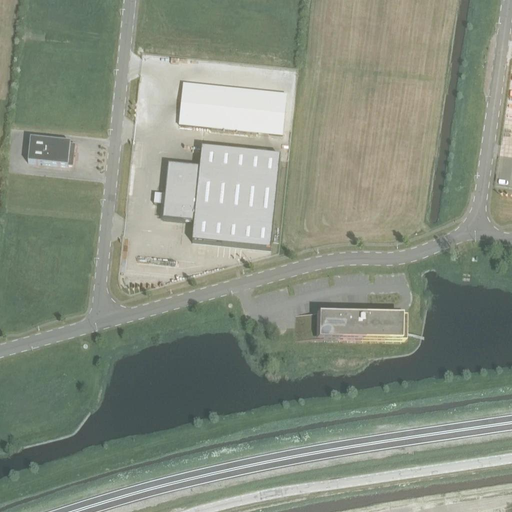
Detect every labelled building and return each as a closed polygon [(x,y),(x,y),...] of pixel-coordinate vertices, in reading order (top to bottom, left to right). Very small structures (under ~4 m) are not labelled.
[(0,25),(0,45),(9,46),(10,27),(0,25)] [(0,45),(0,65),(7,66),(9,46),(0,45)] [(25,77),(21,119),(60,124),(62,112),(81,114),(85,84),(25,77)] [(137,125),(283,139),(285,123),(138,109),(137,125)] [(70,144),(30,140),(28,164),(68,168),(68,166),(72,167),(74,147),(70,146),(70,144)] [(155,195),(154,205),(162,206),(165,206),(164,221),(182,223),(194,224),(192,244),(270,252),(280,158),(202,150),(200,170),(168,166),(165,196),(155,195)] [(298,335),(314,335),(315,316),(298,316),(298,335)] [(317,317),(316,343),(407,344),(408,319),(317,317)]
